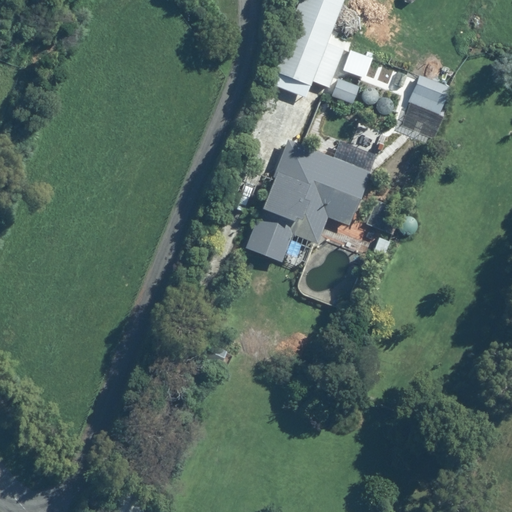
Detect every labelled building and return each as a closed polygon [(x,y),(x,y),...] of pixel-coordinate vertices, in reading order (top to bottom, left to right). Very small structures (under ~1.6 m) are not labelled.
[(292,0),(270,71),(294,79),(290,90),(303,94),(306,86),(309,87),(311,82),(329,87),(342,47),(327,43),(342,0),(292,0)] [(420,75),(408,102),(436,115),(449,88),(420,75)] [(355,86),(336,78),(328,96),(348,104),(355,86)] [(442,120),(409,106),(400,126),(434,140),(442,120)] [(367,174),(288,141),(244,246),(285,263),(296,236),(318,246),(330,218),(345,225),(367,174)]
